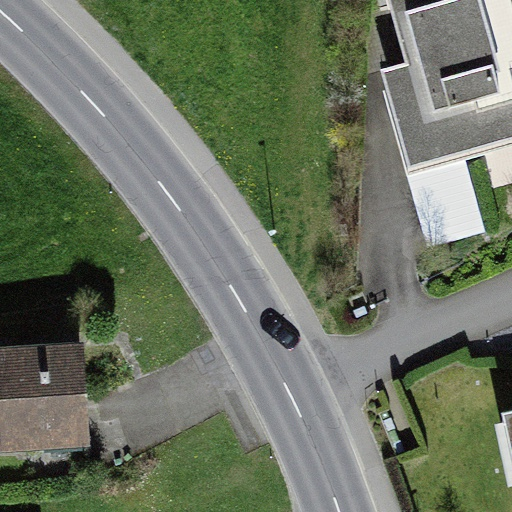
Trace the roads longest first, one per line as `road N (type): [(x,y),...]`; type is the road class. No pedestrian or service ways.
road 1 (secondary): [(336,511),(291,392),(180,202),(96,102),(0,12)]
road 2 (track): [(511,296),(291,392)]
